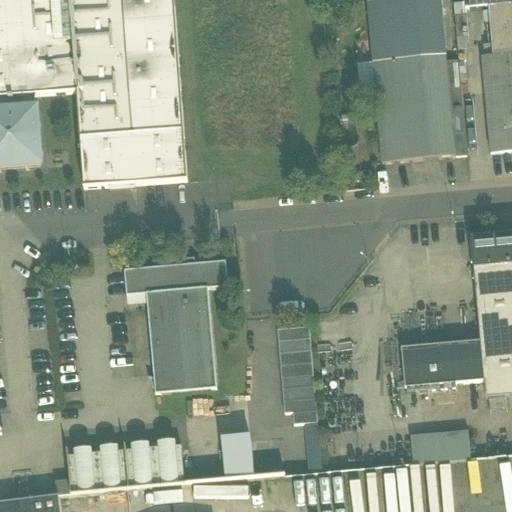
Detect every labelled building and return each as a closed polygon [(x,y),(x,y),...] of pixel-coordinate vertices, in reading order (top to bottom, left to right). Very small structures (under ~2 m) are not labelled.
[(77,96),(84,192),(188,184),(174,0),(0,0),(0,101),(35,99),(77,96)] [(427,0),(393,3),(399,64),(447,60),(440,0),(427,0)] [(511,0),(465,0),(467,13),(489,11),(511,8),(511,0)] [(374,66),(399,64),(393,3),(368,5),(374,66)] [(511,57),(511,8),(489,11),(494,59),(511,57)] [(511,130),(511,57),(494,59),(483,60),(489,133),(511,130)] [(374,66),(383,167),(456,160),(447,65),(447,60),(399,64),(374,66)] [(447,65),(456,160),(468,159),(459,63),(447,65)] [(0,101),(0,115),(36,113),(35,99),(0,101)] [(0,173),(43,170),(39,113),(36,113),(0,115),(0,173)] [(511,155),(511,130),(489,133),(491,157),(511,155)] [(511,237),(472,241),(481,345),(485,385),(486,401),(511,399),(511,237)] [(127,299),(147,297),(209,292),(229,290),(226,264),(125,274),(127,299)] [(218,392),(209,292),(147,297),(156,398),(218,392)] [(318,426),(317,414),(310,330),(278,333),(285,417),(293,416),(294,428),(318,426)] [(406,392),(485,385),(481,345),(402,352),(406,392)] [(425,438),(427,466),(471,462),(469,434),(425,438)] [(223,447),(227,485),(253,482),(250,445),(223,447)] [(68,460),(70,487),(71,500),(185,489),(181,450),(176,450),(159,452),(150,453),(133,454),(118,456),(102,457),(92,458),(75,460),(68,460)] [(59,501),(71,500),(70,487),(56,488),(57,501),(59,501)] [(60,511),(59,501),(57,501),(11,507),(11,511),(60,511)]
